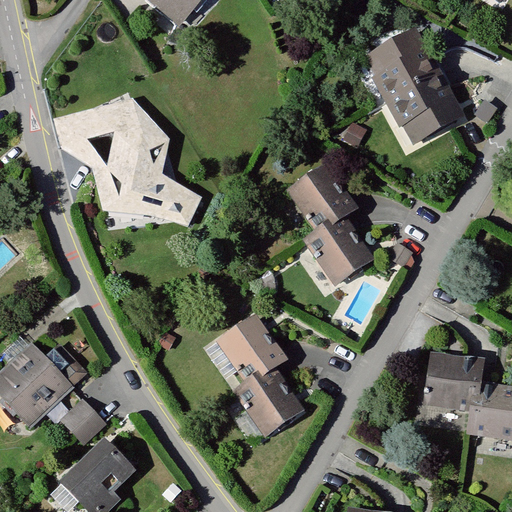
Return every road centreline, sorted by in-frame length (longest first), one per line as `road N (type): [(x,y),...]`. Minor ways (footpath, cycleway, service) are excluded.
road 1 (residential): [(226,511),(133,381),(93,307),(45,183),(4,0)]
road 2 (residential): [(511,119),(285,511)]
